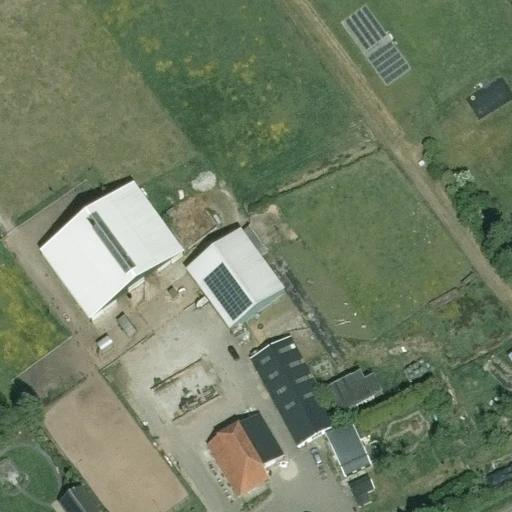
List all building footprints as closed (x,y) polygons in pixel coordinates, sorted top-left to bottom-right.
[(43,257),(91,324),(104,315),(103,314),(171,264),(171,266),(184,256),(136,190),(123,199),(124,200),(56,249),(56,248),(43,257)] [(187,274),(231,334),(285,294),(241,235),(187,274)] [(298,450),(338,429),(291,341),(251,362),(298,450)] [(365,385),(361,375),(326,393),(340,420),(383,397),(374,380),(365,385)] [(210,446),(238,498),(270,482),(264,471),(284,460),(262,418),(210,446)] [(325,439),(345,481),(371,469),(352,427),(325,439)] [(61,507),(64,511),(95,511),(81,492),(61,507)]
